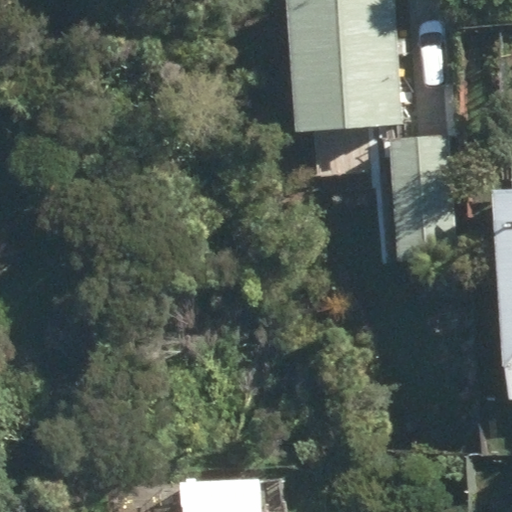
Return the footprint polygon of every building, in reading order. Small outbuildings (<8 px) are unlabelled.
[(282,0),(291,135),(401,128),(392,0),(282,0)] [(388,143),(396,267),(456,264),(449,138),(388,143)] [(511,191),(490,193),(501,404),(511,403),(511,191)] [(442,459),(407,461),(407,482),(443,480),(442,459)] [(511,511),(511,470),(480,470),(480,511),(511,511)]
